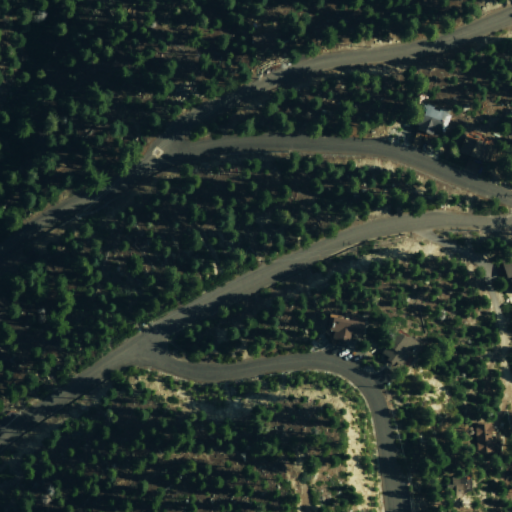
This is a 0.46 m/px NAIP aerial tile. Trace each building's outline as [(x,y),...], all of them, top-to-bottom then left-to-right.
[(273,32),(259,34),(258,21),(247,22),(249,49),(275,47),(273,32)] [(417,105),(445,115),(438,134),(430,131),(429,135),(413,129),(414,126),(410,124),(417,105)] [(461,136),(487,145),(481,161),(455,151),(461,136)] [(495,258),(502,281),(504,281),(508,291),(510,291),(511,294),(511,261),(510,254),(495,258)] [(324,314),(359,321),(356,335),(344,333),(343,340),(325,337),(327,329),(321,328),(324,314)] [(388,329),(376,352),(383,356),(381,359),(388,364),(390,360),(398,364),(410,341),(388,329)] [(472,424),(475,451),(488,450),(486,423),(472,424)] [(443,478),(466,476),(467,490),(461,490),(461,496),(453,496),(453,493),(445,494),(444,487),(443,478)]
